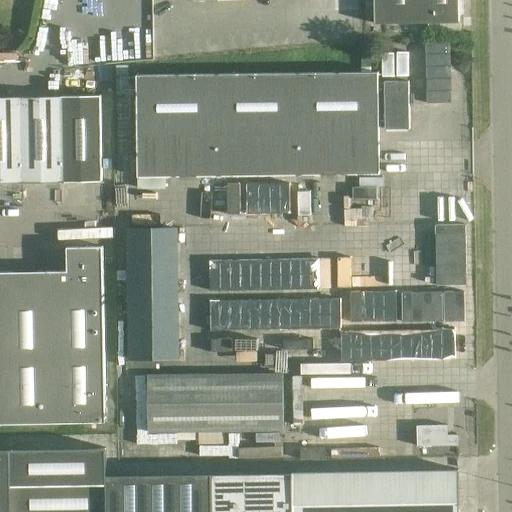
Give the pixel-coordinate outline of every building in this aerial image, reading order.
[(374,0),(375,24),(459,23),(458,0),(374,0)] [(118,68),(118,92),(128,92),(128,67),(118,68)] [(379,72),(359,72),(137,75),(138,177),(380,174),(379,127),(385,127),(386,129),(410,129),(409,81),(385,81),(385,83),(379,83),(379,72)] [(102,181),(102,161),(101,95),(61,96),(62,182),(102,181)] [(0,182),(22,183),(21,97),(0,96),(0,182)] [(22,183),(62,182),(61,96),(21,97),(22,183)] [(377,187),(353,187),(353,199),(377,199),(377,187)] [(178,227),(127,228),(129,360),(180,359),(178,227)] [(103,246),(67,247),(67,271),(0,272),(0,423),(106,422),(103,246)] [(283,373),(148,375),(149,433),(285,431),(283,373)] [(458,435),(448,435),(448,425),(417,425),(417,446),(458,446),(458,435)] [(10,449),(0,449),(0,511),(107,511),(107,484),(107,476),(106,448),(10,449)] [(212,474),(107,476),(107,484),(107,511),(459,511),(459,470),(293,472),(212,474)]
